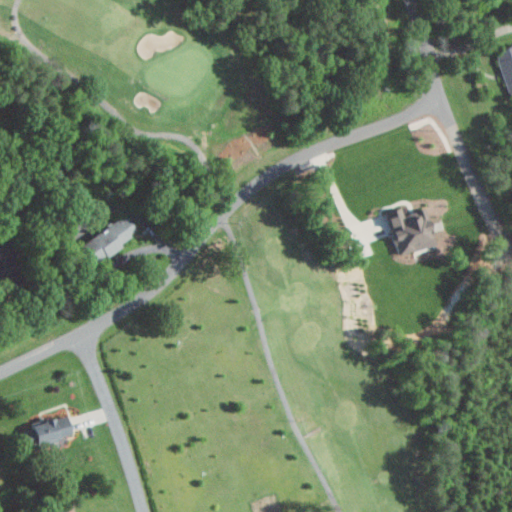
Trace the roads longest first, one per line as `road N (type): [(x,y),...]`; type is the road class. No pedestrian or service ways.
road 1 (residential): [(82,334),(172,270),(246,193),(285,166),(440,95)]
road 2 (residential): [(82,334),(144,511)]
road 3 (residential): [(440,95),(511,247)]
